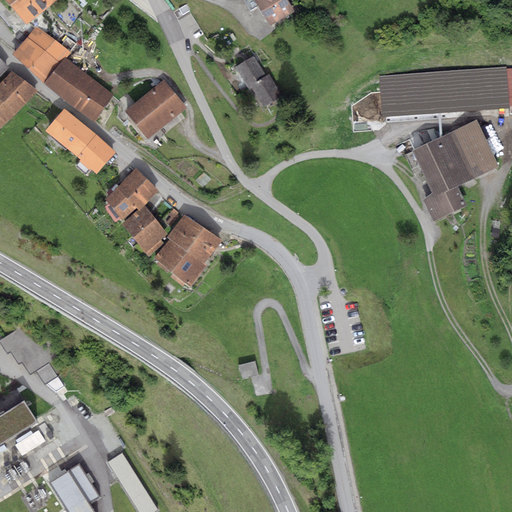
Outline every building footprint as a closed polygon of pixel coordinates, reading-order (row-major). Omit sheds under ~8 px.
[(19,0),(13,5),(27,22),(53,0),(19,0)] [(256,0),(270,25),(294,12),(287,0),(256,0)] [(68,54),(34,30),(14,56),(44,83),(68,54)] [(256,58),(238,68),(249,87),(252,86),(267,77),(256,58)] [(64,63),(47,85),(94,121),(111,98),(64,63)] [(504,69),(382,79),(384,114),(507,105),(504,69)] [(0,89),(0,128),(3,131),(41,93),(37,89),(15,75),(0,89)] [(252,86),(264,106),(282,96),(270,75),(267,77),(252,86)] [(164,82),(128,112),(151,139),(187,108),(164,82)] [(68,111),(48,134),(76,159),(96,136),(68,111)] [(452,134),(474,179),(499,166),(477,122),(452,134)] [(452,134),(413,153),(434,196),(435,198),(456,188),(474,179),(452,134)] [(114,152),(96,136),(76,159),(94,175),(114,152)] [(158,191),(137,169),(118,188),(120,190),(137,208),(138,209),(158,191)] [(434,196),(425,201),(435,222),(466,208),(456,188),(435,198),(434,196)] [(120,190),(107,200),(124,220),(137,208),(120,190)] [(146,253),(169,236),(147,206),(124,223),(146,253)] [(158,259),(174,270),(202,231),(186,219),(158,259)] [(202,231),(174,270),(189,281),(217,241),(202,231)] [(45,387),(58,379),(48,364),(49,364),(26,327),(2,341),(27,381),(38,374),(45,387)] [(256,363),(240,368),(243,380),(259,376),(256,363)] [(0,419),(0,481),(52,449),(24,404),(0,419)] [(156,511),(158,511),(121,455),(106,465),(136,511),(156,511)]
